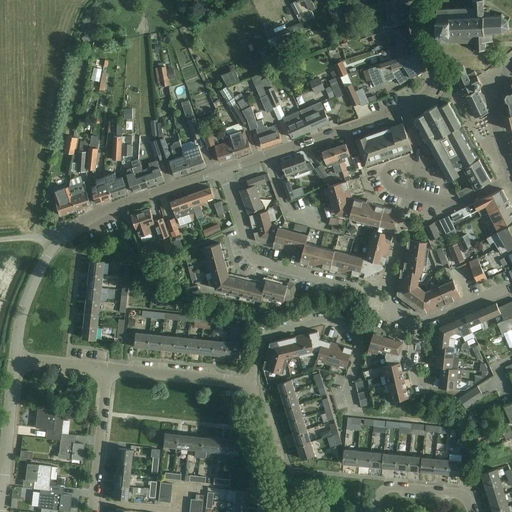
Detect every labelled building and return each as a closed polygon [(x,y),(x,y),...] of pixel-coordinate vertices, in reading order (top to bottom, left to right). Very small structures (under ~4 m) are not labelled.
[(298,0),(299,1),(301,0),(303,0),(308,9),(309,8),(311,11),(314,9),(309,0),(298,0)] [(385,7),(386,13),(404,9),(402,0),(392,0),(379,3),(368,6),(370,11),(385,7)] [(455,9),(447,9),(447,7),(446,7),(446,9),(437,9),(437,8),(436,8),(436,9),(434,9),(434,11),(437,11),(438,21),(437,21),(437,22),(436,22),(436,24),(437,24),(437,34),(436,34),(436,36),(438,36),(438,37),(437,37),(437,38),(438,38),(438,42),(437,42),(437,44),(438,44),(438,45),(439,45),(439,43),(448,43),(448,45),(449,45),(449,43),(457,43),(457,44),(458,44),(458,43),(466,43),(466,44),(467,44),(467,43),(474,42),(474,50),(473,51),(474,52),(476,51),(484,50),(486,51),(487,50),(485,49),(485,42),(491,42),(492,43),(493,42),(492,41),(492,33),(495,33),(495,35),(497,35),(497,33),(501,33),(501,34),(503,34),(503,33),(508,28),(509,30),(511,28),(509,27),(509,20),(510,19),(509,18),(508,19),(502,16),(502,14),(501,14),(501,16),(496,16),(496,14),(495,14),(495,16),(490,16),(490,14),(489,14),(489,7),(485,7),(484,7),(484,0),(483,0),(472,0),(473,1),(473,8),(465,8),(465,7),(464,7),(464,8),(456,9),(456,7),(455,7),(455,9)] [(290,4),(295,14),(301,12),(296,1),(290,4)] [(407,23),(404,9),(386,13),(388,21),(381,22),(380,24),(380,25),(365,30),(366,36),(390,30),(390,27),(407,23)] [(277,36),(279,43),(280,44),(312,32),(309,26),(304,28),(301,22),(294,25),(295,29),(277,36)] [(412,41),(407,25),(390,30),(366,36),(368,41),(394,34),(397,45),(412,41)] [(391,60),(400,57),(415,52),(412,41),(397,45),(388,48),(391,60)] [(415,52),(400,57),(391,60),(380,64),(380,65),(368,69),(372,82),(373,82),(375,87),(396,78),(400,85),(425,69),(415,53),(415,52)] [(352,82),(358,78),(348,57),(341,60),(352,82)] [(334,65),(340,77),(347,74),(342,61),(334,65)] [(161,82),(162,87),(169,85),(168,80),(167,70),(166,67),(163,67),(163,62),(158,63),(159,68),(155,68),(158,83),(161,82)] [(107,77),(108,65),(100,64),(99,75),(107,77)] [(476,118),(485,113),(488,112),(478,90),(479,88),(478,85),(481,83),(477,76),(474,71),(467,75),(463,66),(453,70),(454,72),(449,74),(454,83),(458,81),(476,118)] [(221,75),(228,86),(240,81),(235,70),(221,75)] [(263,80),(270,98),(274,107),(280,104),(273,87),(271,88),(267,78),(263,80)] [(324,90),(321,84),(319,78),(311,81),(316,93),(324,90)] [(352,85),(345,88),(353,106),(360,103),(352,85)] [(241,125),(248,121),(238,104),(234,98),(235,97),(228,86),(226,88),(220,91),(231,108),(240,124),(241,125)] [(241,93),(235,97),(234,98),(238,104),(248,121),(251,130),(251,129),(256,128),(262,148),(282,142),(276,125),(267,128),(267,125),(264,126),(262,119),(256,121),(251,107),(250,107),(245,97),(244,98),(241,93)] [(268,95),(262,97),(267,112),(274,109),(268,95)] [(288,101),(281,104),(285,116),(292,114),(288,101)] [(320,102),(300,111),(309,131),(329,122),(320,102)] [(511,102),(509,103),(510,107),(503,108),(505,117),(511,115),(511,102)] [(456,171),(463,168),(476,161),(464,140),(466,135),(461,134),(458,128),(461,126),(448,103),(439,108),(437,105),(424,112),(424,114),(415,119),(449,182),(459,176),(456,171)] [(183,108),(193,140),(201,137),(190,105),(183,108)] [(309,131),(300,111),(284,118),(288,129),(288,131),(289,131),(293,138),(309,131)] [(158,123),(157,120),(151,121),(153,142),(157,140),(159,140),(159,136),(158,123)] [(240,124),(225,128),(228,136),(230,141),(235,157),(251,152),(247,139),(244,130),(243,131),(241,125),(240,124)] [(413,153),(403,124),(357,140),(367,169),(413,153)] [(201,130),(207,147),(214,144),(209,127),(201,130)] [(91,135),(90,146),(98,147),(99,136),(91,135)] [(114,136),(113,160),(121,160),(122,136),(114,136)] [(64,153),(75,155),(78,139),(67,137),(64,153)] [(123,161),(131,161),(131,145),(132,137),(125,137),(125,145),(124,145),(123,161)] [(170,160),(175,177),(190,172),(181,145),(180,140),(179,140),(179,139),(179,140),(174,142),(171,146),(168,147),(165,138),(159,140),(157,140),(163,159),(169,157),(170,160)] [(150,168),(143,171),(148,187),(164,181),(157,160),(163,159),(157,140),(153,142),(150,143),(156,161),(148,164),(150,168)] [(181,145),(190,172),(206,167),(199,146),(197,146),(196,141),(195,142),(192,143),(192,141),(181,145)] [(235,157),(230,141),(214,146),(220,162),(235,157)] [(346,144),(334,148),(342,172),(346,170),(344,164),(340,165),(339,163),(345,161),(344,157),(350,155),(346,144)] [(98,149),(89,147),(86,169),(96,170),(98,149)] [(342,172),(334,148),(322,152),(327,167),(333,165),(336,174),(342,172)] [(77,172),(85,172),(87,152),(79,151),(77,172)] [(294,174),(295,178),(309,174),(309,172),(315,169),(310,163),(306,164),(303,155),(281,163),(286,176),(294,174)] [(363,168),(359,156),(352,158),(356,170),(363,168)] [(472,184),(460,191),(463,196),(475,190),(491,181),(479,159),(476,161),(463,168),(472,184)] [(148,187),(143,171),(141,165),(132,168),(134,173),(127,175),(133,192),(148,187)] [(315,169),(322,179),(327,176),(320,165),(315,169)] [(105,177),(112,198),(128,193),(122,177),(117,179),(115,173),(105,176),(105,177)] [(263,175),(251,180),(247,181),(249,188),(240,191),(248,213),(263,208),(255,186),(266,183),(263,175)] [(112,198),(105,177),(96,180),(97,185),(91,187),(97,203),(112,198)] [(254,233),(254,235),(256,242),(286,249),(288,241),(292,243),(290,251),(302,254),(300,261),(312,265),(312,267),(318,268),(318,266),(342,272),(344,264),(349,266),(347,274),(364,278),(384,269),(388,252),(380,250),(381,246),(390,248),(399,211),(373,204),(373,201),(367,200),(367,202),(352,198),(344,201),(342,196),(350,194),(347,181),(328,186),(336,214),(379,225),(377,231),(374,230),(367,259),(306,243),(308,235),(272,226),(268,211),(249,216),(252,229),(260,227),(262,231),(254,233)] [(84,182),(68,187),(75,211),(91,206),(84,182)] [(290,182),(283,185),(288,201),(295,198),(303,195),(300,188),(293,191),(290,182)] [(75,211),(68,187),(53,192),(56,198),(55,199),(60,216),(75,211)] [(211,188),(189,195),(197,219),(204,217),(200,205),(207,203),(206,200),(214,198),(211,188)] [(480,215),(488,211),(508,201),(502,189),(482,199),(463,209),(463,208),(451,215),(454,221),(477,210),(480,215)] [(189,195),(170,202),(176,219),(178,219),(180,225),(191,222),(197,220),(197,219),(189,195)] [(225,213),(221,201),(214,204),(218,215),(225,213)] [(488,211),(498,231),(511,223),(511,208),(508,201),(488,211)] [(131,215),(136,230),(137,230),(140,237),(151,233),(149,226),(155,224),(159,236),(168,233),(162,218),(154,221),(150,209),(131,215)] [(166,221),(170,232),(178,230),(174,218),(166,221)] [(425,227),(432,240),(440,236),(434,223),(425,227)] [(494,241),(496,246),(511,237),(511,223),(498,231),(486,238),(489,244),(494,241)] [(295,224),(294,229),(306,232),(307,227),(295,224)] [(331,231),(344,234),(345,229),(332,226),(331,231)] [(472,240),(479,235),(475,229),(468,234),(472,240)] [(459,237),(464,248),(471,245),(466,234),(459,237)] [(511,237),(496,246),(501,254),(511,247),(511,237)] [(397,295),(404,300),(423,314),(461,298),(453,280),(425,292),(418,286),(420,273),(423,273),(427,242),(408,240),(406,253),(414,254),(414,258),(405,257),(404,269),(401,269),(399,282),(407,283),(407,287),(398,286),(397,295)] [(463,260),(456,242),(449,245),(456,263),(463,260)] [(208,259),(223,254),(226,254),(225,250),(222,251),(220,243),(205,247),(208,259)] [(436,250),(443,266),(448,263),(441,247),(436,250)] [(464,257),(471,254),(469,248),(461,251),(464,257)] [(223,254),(208,259),(210,269),(229,264),(228,261),(225,261),(223,254)] [(469,263),(471,268),(480,264),(478,259),(469,263)] [(91,260),(89,273),(103,275),(105,262),(91,260)] [(229,264),(210,269),(213,279),(229,275),(227,268),(229,267),(229,264)] [(483,271),(480,264),(471,268),(478,284),(487,280),(483,271)] [(89,273),(88,286),(102,288),(103,275),(89,273)] [(229,276),(229,275),(213,279),(216,290),(252,298),(262,301),(263,296),(286,302),(298,299),(294,285),(288,283),(287,286),(282,285),(283,282),(277,280),(276,283),(266,280),(265,285),(260,284),(261,281),(255,280),(254,282),(233,277),(232,283),(227,282),(229,276)] [(88,286),(87,299),(101,300),(102,288),(88,286)] [(87,299),(85,312),(99,313),(101,300),(87,299)] [(496,303),(481,310),(485,320),(486,320),(492,317),(501,313),(498,308),(496,303)] [(504,305),(498,308),(501,313),(504,321),(510,318),(504,305)] [(481,310),(465,317),(470,327),(481,322),(484,329),(489,327),(486,320),(485,320),(481,310)] [(85,312),(84,325),(98,326),(99,313),(85,312)] [(511,316),(510,318),(504,321),(497,324),(501,333),(510,328),(510,327),(511,326),(511,316)] [(465,317),(456,321),(460,331),(463,336),(472,332),(470,327),(465,317)] [(456,321),(440,328),(450,335),(460,331),(456,321)] [(98,326),(84,325),(82,338),(96,340),(98,326)] [(439,328),(437,346),(449,347),(450,335),(440,328),(439,328)] [(263,368),(272,371),(279,373),(281,367),(284,368),(286,362),(285,358),(291,357),(292,360),(314,354),(314,352),(319,351),(317,358),(324,360),(323,362),(340,367),(341,365),(347,367),(352,349),(340,345),(337,353),(333,352),(336,344),(319,339),(318,331),(305,334),(307,342),(302,343),(300,335),(270,343),(268,351),(276,353),(274,357),(266,355),(263,368)] [(135,347),(148,348),(150,334),(136,332),(135,347)] [(368,350),(377,353),(383,336),(373,333),(368,350)] [(148,348),(161,349),(162,335),(150,334),(148,348)] [(161,349),(174,351),(175,336),(162,335),(161,349)] [(174,351),(187,352),(188,338),(175,336),(174,351)] [(383,336),(377,353),(378,353),(379,348),(387,350),(392,352),(395,340),(383,336)] [(187,352),(200,353),(201,339),(188,338),(187,352)] [(200,353),(213,355),(214,341),(201,339),(200,353)] [(403,342),(396,340),(395,340),(392,352),(399,354),(403,342)] [(213,355),(226,356),(227,342),(214,341),(213,355)] [(227,342),(226,356),(239,357),(240,343),(227,342)] [(437,346),(436,356),(457,358),(457,354),(454,353),(455,347),(449,347),(437,346)] [(383,366),(383,367),(400,363),(400,362),(402,355),(399,354),(392,352),(387,350),(385,356),(387,365),(383,366)] [(478,350),(474,352),(478,359),(483,359),(478,350)] [(435,367),(441,367),(453,368),(458,369),(459,359),(457,358),(436,356),(435,367)] [(383,367),(385,376),(402,372),(400,363),(383,367)] [(441,367),(440,377),(461,379),(462,369),(458,369),(453,368),(441,367)] [(487,372),(480,371),(482,372),(482,375),(476,375),(475,384),(487,376),(487,372)] [(385,376),(387,384),(404,380),(402,372),(385,376)] [(320,373),(314,375),(317,386),(323,384),(320,373)] [(461,379),(440,377),(439,388),(456,390),(456,382),(458,382),(461,381),(461,379)] [(278,384),(282,397),(296,392),(292,380),(278,384)] [(355,383),(357,389),(369,386),(367,381),(366,381),(365,380),(355,383)] [(387,384),(389,393),(406,389),(404,380),(387,384)] [(326,394),(323,384),(317,386),(321,396),(326,394)] [(459,398),(466,409),(484,397),(477,387),(459,398)] [(406,389),(389,393),(391,402),(408,398),(406,389)] [(369,391),(358,393),(359,400),(371,397),(369,391)] [(282,397),(286,409),(299,405),(296,392),(282,397)] [(373,404),(371,397),(359,400),(361,407),(373,404)] [(331,409),(327,398),(322,400),(325,411),(331,409)] [(511,403),(503,407),(510,423),(511,422),(511,403)] [(286,409),(290,422),(303,418),(299,405),(286,409)] [(47,439),(60,441),(61,434),(64,411),(63,411),(63,412),(37,409),(38,410),(36,428),(37,428),(37,427),(48,429),(47,439)] [(334,419),(331,409),(325,411),(328,421),(334,419)] [(290,422),(293,434),(307,430),(303,418),(290,422)] [(340,420),(336,422),(342,440),(346,438),(340,420)] [(338,434),(335,423),(329,425),(333,435),(338,434)] [(400,423),(399,429),(399,433),(412,435),(413,424),(400,423)] [(413,424),(412,435),(425,436),(425,431),(426,426),(413,424)] [(293,434),(297,446),(311,442),(307,430),(293,434)] [(162,446),(176,447),(177,434),(164,433),(162,446)] [(60,441),(58,458),(82,460),(84,444),(73,443),(74,435),(61,434),(60,441)] [(177,434),(176,447),(188,449),(189,436),(177,434)] [(339,437),(338,434),(333,435),(336,446),(341,444),(339,437)] [(194,457),(199,458),(201,437),(189,436),(188,449),(195,450),(194,457)] [(205,451),(212,451),(214,438),(201,437),(199,458),(204,458),(205,451)] [(219,460),(224,460),(226,440),(214,438),(212,451),(219,452),(219,460)] [(239,441),(226,440),(224,460),(229,461),(230,453),(237,454),(239,441)] [(311,442),(297,446),(301,459),(315,455),(311,442)] [(118,448),(117,461),(130,463),(131,450),(118,448)] [(343,463),(356,465),(358,450),(345,449),(343,463)] [(356,465),(369,466),(370,452),(358,450),(356,465)] [(369,466),(382,467),(383,453),(370,452),(369,466)] [(382,467),(395,469),(396,454),(383,453),(382,467)] [(395,469),(408,470),(410,456),(396,454),(395,469)] [(408,470),(421,471),(422,457),(410,456),(408,470)] [(421,471),(434,473),(435,458),(422,457),(421,471)] [(434,473),(447,474),(448,460),(435,458),(434,473)] [(448,460),(447,474),(460,475),(462,461),(448,460)] [(117,461),(116,474),(129,475),(130,463),(117,461)] [(35,489),(39,489),(48,490),(49,485),(50,479),(56,479),(57,467),(27,464),(25,480),(36,481),(35,489)] [(482,474),(486,487),(501,482),(497,469),(482,474)] [(116,474),(114,486),(127,487),(129,475),(116,474)] [(486,487),(489,499),(504,494),(501,482),(486,487)] [(48,490),(39,489),(37,508),(46,509),(69,511),(71,496),(61,495),(62,486),(49,485),(48,490)] [(127,487),(114,486),(113,498),(126,499),(127,487)] [(234,503),(247,505),(248,492),(235,490),(234,503)] [(489,499),(493,511),(508,506),(504,494),(489,499)] [(171,496),(159,495),(158,501),(170,503),(171,496)] [(234,503),(232,511),(246,511),(247,505),(234,503)]
